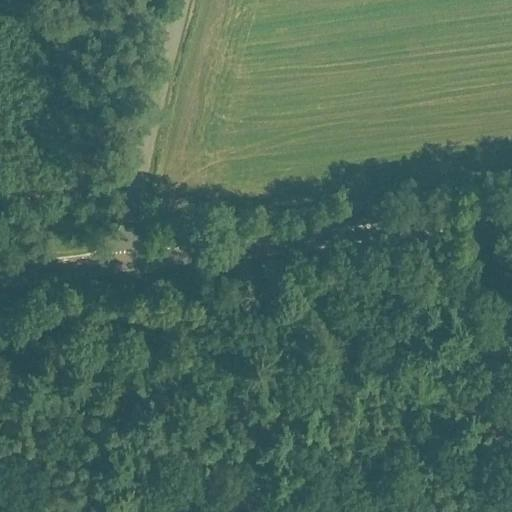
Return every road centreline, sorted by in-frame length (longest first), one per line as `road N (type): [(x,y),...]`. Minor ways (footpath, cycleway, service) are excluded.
road 1 (unclassified): [(122,264),(511,213)]
road 2 (unclassified): [(122,264),(180,0)]
road 3 (unclassified): [(0,279),(122,264)]
